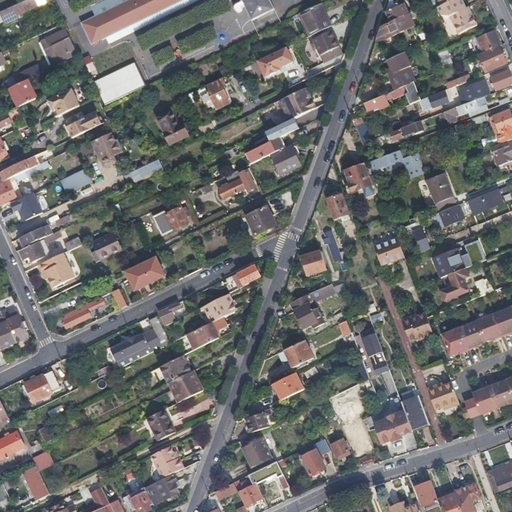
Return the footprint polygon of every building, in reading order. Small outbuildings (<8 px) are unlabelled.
[(103,0),(103,4),(93,8),(97,15),(82,23),(91,43),(106,35),(179,0),(242,0),(243,1),(234,6),(237,9),(240,10),(243,6),(246,5),(252,18),(275,7),(271,0),(103,0)] [(179,0),(106,35),(109,42),(126,33),(196,0),(179,0)] [(400,0),(390,0),(386,14),(389,22),(411,13),(410,12),(407,13),(400,0)] [(467,7),(463,0),(451,0),(442,5),(438,6),(442,15),(451,15),(457,28),(476,19),(470,5),(467,7)] [(21,1),(0,10),(0,16),(3,23),(18,16),(17,14),(25,11),(21,1)] [(331,25),(320,3),(300,12),(310,35),(331,25)] [(389,22),(381,26),(372,52),(415,31),(409,18),(412,16),(411,13),(389,22)] [(478,24),(476,19),(457,28),(460,33),(478,24)] [(48,47),(69,37),(65,28),(44,38),(48,47)] [(341,52),(331,30),(322,34),(321,33),(313,37),(317,45),(324,60),(341,52)] [(499,46),(502,45),(495,30),(477,38),(483,52),(499,46)] [(48,47),(45,49),(52,63),(68,55),(67,52),(74,48),(69,37),(48,47)] [(118,61),(112,46),(92,55),(98,71),(118,61)] [(505,62),(499,46),(483,52),(479,54),(486,70),(505,62)] [(285,47),(258,60),(265,76),(279,70),(279,68),(292,62),(285,47)] [(405,53),(387,61),(390,67),(384,70),(393,91),(396,90),(398,89),(407,85),(415,82),(408,67),(410,65),(406,56),(405,53)] [(138,62),(96,80),(106,103),(147,86),(138,62)] [(28,78),(43,71),(39,64),(14,75),(17,84),(28,78)] [(222,75),(229,72),(227,64),(219,67),(222,75)] [(511,83),(511,80),(508,70),(492,76),(497,89),(511,83)] [(448,89),(466,82),(464,76),(445,83),(448,89)] [(223,77),(206,85),(217,108),(234,100),(223,77)] [(17,84),(9,88),(19,106),(25,103),(37,97),(28,78),(17,84)] [(489,93),(484,80),(464,88),(469,100),(489,93)] [(422,99),(415,82),(407,85),(409,91),(414,102),(422,99)] [(409,91),(407,85),(398,89),(401,94),(409,91)] [(315,108),(306,87),(293,93),(296,99),(294,99),(301,115),(315,108)] [(57,109),(77,99),(72,88),(48,100),(50,104),(52,108),(56,107),(57,109)] [(448,101),(445,92),(430,98),(433,107),(448,101)] [(296,99),(293,93),(275,102),(285,123),(293,119),(301,115),(294,99),(296,99)] [(385,94),(366,103),(369,110),(380,106),(381,108),(389,104),(385,94)] [(79,105),(80,105),(77,99),(57,109),(60,115),(71,109),(79,105)] [(449,125),(456,122),(454,116),(467,111),(479,107),(477,100),(444,112),(446,119),(447,121),(449,125)] [(19,106),(13,109),(14,111),(0,118),(0,125),(17,118),(18,119),(19,121),(31,116),(25,103),(19,106)] [(479,107),(467,111),(469,117),(485,111),(488,110),(486,104),(483,105),(479,107)] [(79,105),(71,109),(73,116),(64,120),(66,125),(84,116),(79,105)] [(178,124),(171,110),(158,117),(170,143),(188,134),(183,122),(178,124)] [(101,124),(95,111),(84,116),(66,125),(72,138),(101,124)] [(509,139),(511,138),(511,117),(510,112),(493,117),(502,142),(509,139)] [(361,117),(354,119),(357,125),(363,123),(361,117)] [(0,125),(0,128),(18,119),(17,118),(0,125)] [(259,135),(264,145),(280,138),(298,129),(293,119),(285,123),(259,135)] [(419,122),(386,135),(387,138),(394,136),(395,139),(414,131),(415,134),(422,131),(419,122)] [(0,157),(8,153),(6,149),(9,148),(5,140),(3,141),(0,136),(0,157)] [(121,152),(116,138),(112,140),(110,136),(94,143),(102,159),(102,160),(105,159),(108,165),(113,162),(114,159),(112,156),(121,152)] [(258,161),(285,148),(280,138),(264,145),(249,152),(254,163),(258,161)] [(371,140),(363,143),(367,152),(375,149),(371,140)] [(494,156),(510,150),(507,142),(491,148),(494,156)] [(301,165),(293,147),(272,157),(280,175),(301,165)] [(370,162),(375,174),(386,170),(387,171),(396,167),(396,166),(404,163),(406,168),(404,169),(407,178),(423,173),(419,163),(420,163),(417,154),(413,155),(411,156),(410,153),(412,152),(410,147),(370,162)] [(226,151),(228,159),(236,157),(234,149),(226,151)] [(456,160),(462,158),(459,150),(453,152),(456,160)] [(511,160),(511,154),(510,150),(494,156),(498,166),(511,160)] [(36,155),(1,172),(5,181),(8,179),(11,178),(24,172),(40,164),(36,155)] [(164,169),(158,157),(131,169),(137,182),(164,169)] [(375,194),(364,164),(345,172),(350,184),(347,185),(350,194),(362,189),(365,197),(375,194)] [(88,169),(63,178),(69,192),(93,183),(88,169)] [(240,175),(238,170),(226,176),(228,181),(240,175)] [(248,171),(240,175),(241,178),(226,185),(230,194),(246,187),(248,191),(255,187),(248,171)] [(25,176),(24,172),(11,178),(8,179),(10,183),(25,176)] [(427,180),(428,182),(447,175),(446,172),(427,180)] [(447,175),(428,182),(439,211),(458,204),(453,188),(451,188),(449,182),(450,182),(447,175)] [(5,181),(0,183),(0,204),(16,197),(15,195),(10,183),(8,179),(5,181)] [(211,190),(208,184),(202,188),(204,193),(211,190)] [(502,203),(497,188),(469,200),(474,214),(502,203)] [(16,197),(17,200),(26,195),(24,191),(15,195),(16,197)] [(341,195),(327,200),(334,220),(348,214),(341,195)] [(471,210),(467,200),(461,203),(465,213),(471,210)] [(188,222),(179,203),(168,208),(169,210),(155,217),(162,234),(188,222)] [(465,217),(459,203),(458,204),(439,211),(445,225),(465,217)] [(276,225),(267,205),(246,215),(256,235),(276,225)] [(78,216),(76,211),(68,215),(70,219),(78,216)] [(400,219),(392,221),(394,225),(395,228),(403,225),(400,219)] [(419,219),(403,225),(406,233),(413,231),(421,250),(430,246),(419,219)] [(47,225),(18,239),(22,248),(42,238),(51,234),(47,225)] [(340,236),(337,228),(324,233),(326,239),(323,239),(325,244),(328,244),(335,262),(344,258),(342,251),(339,252),(334,238),(340,236)] [(59,231),(51,234),(42,238),(45,244),(61,236),(59,231)] [(92,240),(90,241),(91,243),(106,236),(105,233),(92,240)] [(115,233),(106,236),(110,245),(118,242),(115,233)] [(90,250),(97,264),(123,251),(118,242),(110,245),(106,236),(91,243),(93,248),(90,250)] [(75,248),(81,245),(77,237),(65,243),(69,251),(75,248)] [(22,248),(20,249),(25,259),(30,257),(32,261),(49,253),(45,244),(42,238),(22,248)] [(382,265),(396,259),(405,256),(398,238),(375,247),(382,265)] [(90,250),(86,242),(81,245),(75,248),(79,255),(90,250)] [(449,274),(465,267),(457,247),(433,257),(441,277),(449,274)] [(63,253),(38,265),(42,273),(45,271),(53,288),(74,277),(63,253)] [(325,270),(319,253),(305,258),(311,276),(325,270)] [(165,275),(156,257),(126,272),(134,290),(165,275)] [(234,275),(240,289),(262,279),(263,278),(256,264),(234,275)] [(468,275),(465,267),(449,274),(453,285),(442,290),(445,299),(468,290),(463,277),(468,275)] [(334,283),(330,274),(319,279),(322,288),(328,286),(334,283)] [(493,290),(488,277),(483,279),(487,292),(493,290)] [(476,282),(480,295),(487,292),(483,279),(476,282)] [(322,288),(308,294),(312,301),(337,291),(336,288),(334,283),(328,286),(322,288)] [(338,295),(350,290),(347,283),(336,288),(337,291),(338,295)] [(120,309),(127,306),(118,289),(111,292),(120,309)] [(308,294),(302,296),(291,302),(303,327),(313,322),(315,327),(319,324),(309,303),(312,301),(308,294)] [(232,305),(227,296),(208,305),(204,307),(212,323),(224,317),(237,311),(234,303),(232,305)] [(98,298),(61,316),(67,328),(90,317),(87,311),(101,304),(98,298)] [(511,302),(511,303),(511,304),(501,309),(500,308),(486,313),(487,315),(466,324),(465,322),(452,327),(452,329),(442,333),(450,355),(461,350),(461,352),(475,346),(475,345),(496,336),(496,337),(510,331),(509,330),(511,329),(511,302)] [(165,322),(168,321),(174,318),(172,312),(180,308),(179,304),(169,308),(169,309),(161,314),(165,322)] [(0,349),(1,351),(17,344),(4,316),(2,316),(1,313),(0,310),(0,323),(1,326),(0,326),(0,349)] [(26,330),(29,329),(26,322),(23,323),(16,310),(9,313),(8,310),(1,313),(2,316),(4,316),(17,344),(29,338),(26,330)] [(408,334),(431,326),(428,316),(426,312),(417,315),(403,321),(407,331),(408,334)] [(403,321),(417,315),(417,313),(402,318),(403,321)] [(163,347),(170,343),(156,317),(150,321),(153,328),(163,347)] [(224,317),(212,323),(185,336),(193,351),(232,332),(224,317)] [(348,319),(341,323),(345,334),(352,332),(348,319)] [(418,339),(434,334),(431,326),(408,334),(410,339),(417,337),(418,339)] [(119,368),(163,347),(153,328),(111,349),(119,368)] [(376,333),(374,329),(354,336),(370,377),(376,375),(389,370),(376,333)] [(304,340),(284,350),(291,366),(312,356),(304,340)] [(183,356),(157,369),(164,384),(168,382),(190,372),(184,359),(183,356)] [(204,391),(193,370),(190,372),(168,382),(179,403),(204,391)] [(295,373),(273,384),(281,400),(304,389),(295,373)] [(35,403),(54,394),(49,385),(45,375),(36,380),(26,385),(35,403)] [(476,399),(482,415),(484,414),(484,415),(491,412),(490,411),(507,405),(507,406),(511,404),(511,376),(508,378),(508,379),(498,383),(498,382),(484,387),(485,388),(473,392),(476,399)] [(429,390),(436,408),(444,405),(450,403),(451,406),(460,403),(452,381),(443,384),(429,390)] [(49,385),(54,394),(59,391),(55,382),(49,385)] [(411,429),(430,422),(420,396),(418,396),(415,388),(398,394),(405,411),(411,429)] [(0,426),(10,421),(0,399),(0,419),(1,421),(0,421),(0,426)] [(468,408),(472,418),(476,417),(482,415),(476,399),(470,401),(466,403),(468,408)] [(51,415),(64,410),(62,405),(49,410),(51,415)] [(462,410),(466,420),(472,418),(468,408),(462,410)] [(165,409),(147,418),(159,442),(177,433),(165,409)] [(245,417),(241,419),(245,432),(265,426),(263,415),(270,413),(269,409),(263,410),(263,412),(245,417)] [(411,429),(405,411),(387,418),(388,419),(374,424),(381,443),(391,440),(392,442),(402,439),(401,436),(412,432),(411,429)] [(45,442),(55,438),(50,426),(40,429),(45,442)] [(14,432),(0,439),(0,458),(21,448),(14,432)] [(366,452),(374,449),(370,438),(362,441),(366,452)] [(272,459),(263,439),(243,448),(253,468),(272,459)] [(329,449),(326,441),(319,445),(322,450),(323,452),(329,449)] [(351,457),(344,442),(333,448),(340,462),(351,457)] [(319,445),(313,447),(316,453),(322,450),(319,445)] [(169,475),(185,468),(179,457),(177,458),(172,447),(152,456),(163,479),(169,475)] [(321,459),(325,456),(323,452),(322,450),(316,453),(303,459),(310,476),(325,469),(321,459)] [(511,461),(510,462),(511,466),(511,467),(489,477),(494,489),(495,493),(511,486),(511,461)] [(283,490),(290,487),(279,463),(249,477),(253,484),(257,482),(257,483),(275,474),(283,490)] [(38,471),(36,466),(21,473),(35,502),(50,495),(38,471)] [(175,487),(169,475),(163,479),(145,487),(152,503),(175,493),(173,488),(175,487)] [(12,487),(9,479),(3,482),(6,490),(12,487)] [(439,499),(432,480),(417,486),(424,504),(426,504),(439,499)] [(478,481),(454,490),(455,492),(462,511),(475,511),(475,509),(486,504),(478,481)] [(245,507),(264,497),(257,483),(247,488),(245,484),(241,486),(243,490),(238,492),(245,507)] [(234,484),(215,492),(219,500),(238,491),(234,484)] [(152,503),(145,487),(126,497),(131,508),(137,505),(140,511),(145,511),(151,509),(149,505),(152,503)] [(462,511),(455,492),(439,499),(443,511),(462,511)] [(405,511),(423,511),(418,498),(409,501),(408,499),(401,501),(402,502),(405,511)] [(125,511),(120,500),(112,504),(115,511),(125,511)] [(395,511),(405,511),(402,502),(393,505),(395,511)] [(77,511),(74,505),(67,508),(64,503),(47,511),(77,511)]
